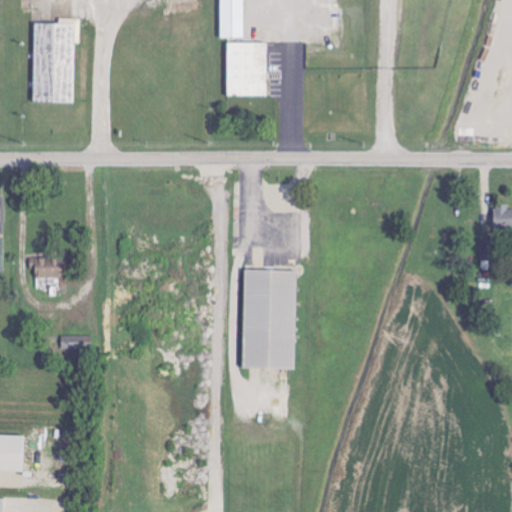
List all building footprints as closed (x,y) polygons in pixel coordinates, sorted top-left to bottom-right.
[(220,0),(244,0),(245,38),(221,38),(220,0)] [(34,24),(75,24),(74,101),(34,100),(34,24)] [(228,43),(267,43),(268,96),(228,97),(228,43)] [(511,207),(494,208),(494,231),(511,229),(511,207)] [(481,261),(493,262),(494,240),(482,239),(481,261)] [(33,260),(34,278),(62,277),(61,259),(33,260)] [(297,369),(298,271),(244,270),(243,368),(297,369)] [(62,336),(62,352),(93,350),(92,335),(62,336)] [(24,435),(0,434),(0,470),(23,472),(24,435)]
